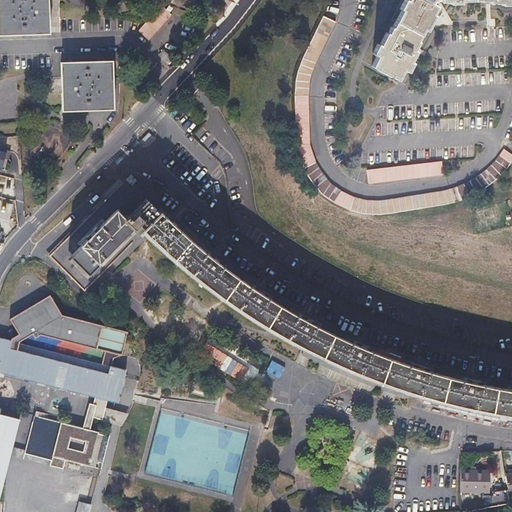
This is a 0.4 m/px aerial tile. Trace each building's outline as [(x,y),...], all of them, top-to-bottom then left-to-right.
[(0,0),(0,35),(24,35),(49,33),(47,0),(0,0)] [(372,55),(375,56),(377,58),(373,68),(378,71),(377,72),(393,79),(393,78),(398,80),(404,67),(409,70),(414,60),(412,60),(416,52),(414,51),(418,44),(416,43),(422,31),(425,32),(433,16),(430,14),(433,7),(436,4),(439,0),(448,0),(448,1),(460,1),(459,0),(501,0),(502,2),(509,1),(509,0),(406,0),(405,3),(403,3),(400,10),(401,11),(392,31),(389,30),(385,36),(384,36),(378,47),(377,46),(372,55)] [(129,12),(128,8),(128,3),(120,4),(121,13),(129,12)] [(176,14),(166,5),(141,29),(151,39),(176,14)] [(299,153),(306,171),(310,177),(315,184),(324,195),(338,205),(352,211),(371,215),(386,215),(425,208),(453,202),(467,197),(475,194),(489,186),(501,176),(511,165),(511,162),(511,148),(507,145),(504,151),(500,157),(491,167),(480,175),(469,182),(461,185),(449,189),(423,194),(384,201),(371,202),(357,199),(346,193),(334,186),(326,176),(322,171),(318,164),(312,148),(308,98),(309,85),(310,79),(314,66),(334,24),(321,18),(302,62),(296,83),(295,97),(299,153)] [(115,108),(114,84),(113,60),(60,63),(62,110),(115,108)] [(445,160),(370,171),(372,184),(447,173),(445,160)] [(134,226),(123,216),(105,198),(50,255),(85,288),(94,279),(88,273),(134,226)] [(126,212),(123,216),(134,226),(136,223),(145,232),(156,242),(166,251),(191,272),(202,280),(226,299),(235,305),(258,320),(272,328),(285,336),(299,343),(311,350),(321,354),(366,373),(385,381),(422,393),(448,400),(478,407),(489,409),(502,411),(511,412),(511,385),(510,386),(509,390),(488,386),(489,382),(457,374),(456,379),(429,372),(431,367),(399,357),(374,348),(344,335),(342,338),(322,329),(324,325),(307,316),(295,310),(293,314),(274,303),(277,299),(249,282),(247,285),(225,269),(228,266),(201,245),(185,232),(160,208),(157,211),(147,200),(130,216),(126,212)] [(128,328),(62,312),(49,292),(10,317),(19,332),(12,336),(11,339),(19,340),(19,338),(32,330),(35,334),(41,331),(105,348),(102,362),(111,364),(114,355),(122,352),(128,328)] [(106,397),(117,400),(126,368),(0,335),(0,371),(95,394),(106,397)] [(33,415),(24,453),(51,460),(50,465),(62,468),(64,459),(97,467),(102,445),(105,446),(108,433),(89,428),(92,416),(101,419),(106,397),(95,394),(93,404),(89,403),(87,408),(82,427),(33,415)] [(2,483),(9,456),(12,447),(19,418),(0,413),(0,511),(4,511),(5,505),(6,483),(2,483)] [(25,450),(12,447),(9,456),(50,466),(50,465),(51,460),(24,453),(25,450)] [(461,489),(476,490),(491,492),(492,471),(462,469),(461,489)] [(87,511),(90,503),(78,499),(74,511),(87,511)]
